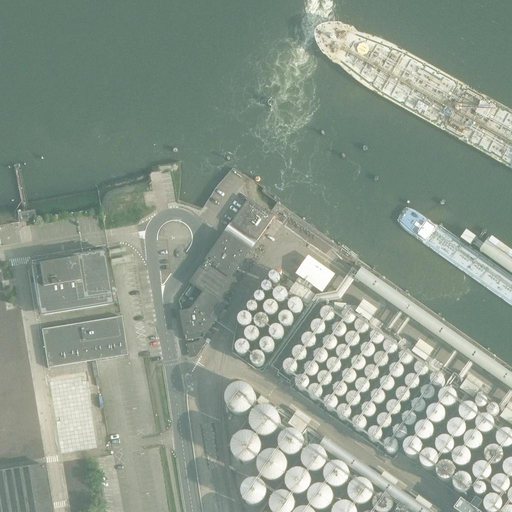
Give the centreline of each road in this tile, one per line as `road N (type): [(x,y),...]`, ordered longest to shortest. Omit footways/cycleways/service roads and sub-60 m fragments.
road 1 (unclassified): [(192,511),(162,303)]
road 2 (unclassified): [(162,303),(197,244),(196,229),(176,214),(155,223),(155,290)]
